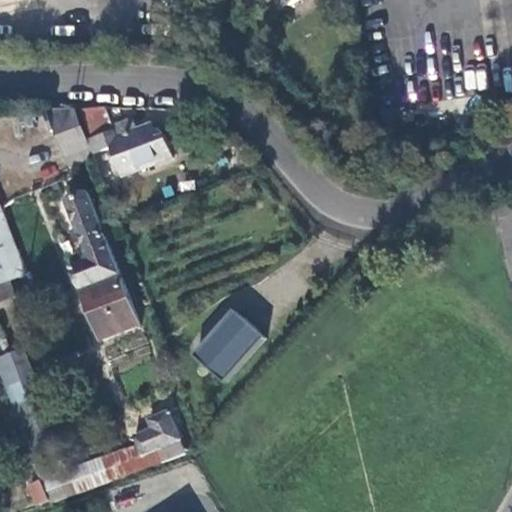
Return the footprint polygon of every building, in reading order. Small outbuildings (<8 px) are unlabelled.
[(87,139),(77,113),(49,116),(63,157),(90,148),(87,139)] [(87,139),(90,148),(110,142),(123,178),(175,161),(168,140),(160,142),(155,127),(134,134),(131,126),(112,132),(106,114),(86,120),(92,138),(87,139)] [(81,285),(118,271),(87,188),(66,196),(89,257),(73,264),(81,285)] [(0,207),(0,286),(10,282),(26,277),(0,207)] [(139,327),(118,271),(81,285),(102,341),(139,327)] [(0,291),(12,287),(10,282),(0,286),(0,291)] [(0,291),(0,307),(17,301),(12,287),(0,291)] [(237,312),(198,357),(228,383),(267,338),(237,312)] [(26,352),(0,361),(0,368),(32,454),(52,447),(54,446),(35,396),(43,393),(26,352)] [(148,468),(186,454),(172,413),(151,421),(154,428),(135,435),(141,449),(148,468)] [(52,447),(32,454),(44,485),(64,478),(52,447)] [(49,500),(51,504),(71,496),(148,468),(141,449),(64,478),(44,485),(49,500)] [(37,505),(49,500),(44,485),(31,490),(37,505)]
